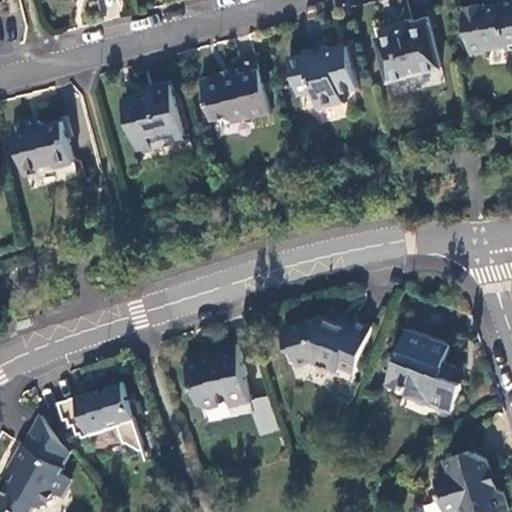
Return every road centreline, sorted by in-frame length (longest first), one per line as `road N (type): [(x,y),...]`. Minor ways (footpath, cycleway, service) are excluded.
road 1 (tertiary): [(0,367),(290,265),(412,236),(487,235)]
road 2 (residential): [(0,81),(307,0)]
